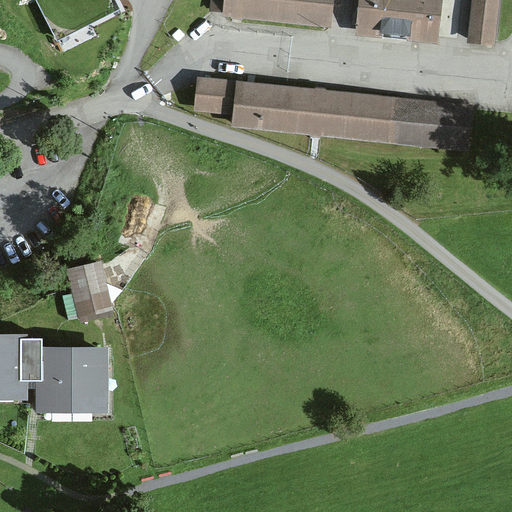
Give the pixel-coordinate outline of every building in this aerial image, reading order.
[(325,0),(219,0),(217,18),(323,28),(325,0)] [(357,0),(353,35),(430,44),(435,0),(357,0)] [(491,44),(495,0),(474,0),(469,42),(491,44)] [(470,106),(199,78),(196,109),(233,113),(231,123),(466,147),(470,106)] [(105,308),(93,265),(65,273),(76,316),(105,308)] [(29,338),(0,337),(0,394),(42,394),(42,407),(106,406),(106,351),(30,352),(29,338)]
